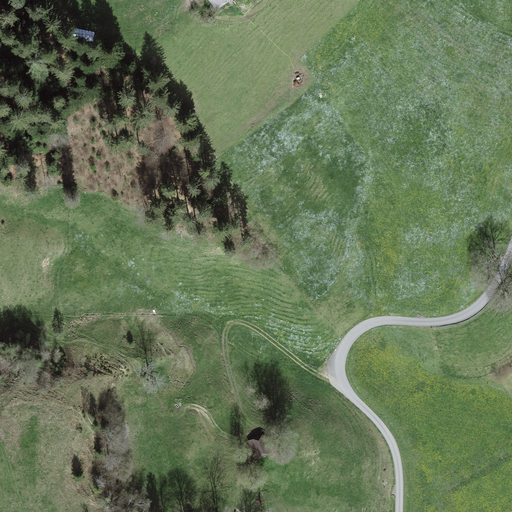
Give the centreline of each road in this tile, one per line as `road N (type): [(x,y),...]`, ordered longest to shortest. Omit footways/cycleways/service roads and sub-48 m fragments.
road 1 (track): [(399,511),(392,443),(343,383),(345,344),(378,320),(462,315),(490,292),(511,247)]
road 2 (track): [(343,383),(240,321),(229,324),(223,340),(240,435),(222,433),(202,408),(179,405)]
